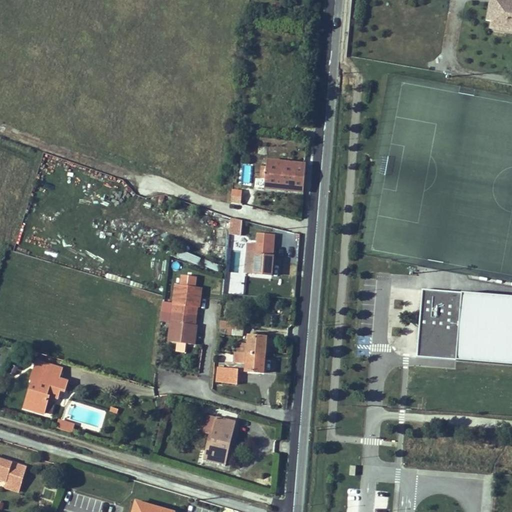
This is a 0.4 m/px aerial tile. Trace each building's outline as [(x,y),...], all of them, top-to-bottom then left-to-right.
[(511,8),(511,0),(490,0),(487,19),(492,20),(495,4),(506,6),(506,8),(511,8)] [(511,31),(511,8),(506,8),(506,6),(495,4),(492,20),(491,28),(511,31)] [(262,46),(265,38),(268,28),(253,26),(252,36),(248,57),(245,56),(244,66),(244,76),(243,76),(242,77),(242,79),(257,79),(257,69),(257,60),(262,46)] [(304,37),(305,30),(277,28),(276,35),(304,37)] [(271,64),(275,51),(262,46),(257,60),(257,69),(264,69),(265,71),(277,71),(277,65),(271,64)] [(266,189),(304,193),(307,163),(269,159),(268,168),(262,167),(261,178),(267,178),(266,189)] [(230,202),(240,203),(242,190),(231,189),(230,202)] [(240,235),(242,220),(231,218),(229,234),(240,235)] [(272,275),(273,256),(272,256),(273,245),(269,245),(270,234),(258,233),(258,244),(249,243),(246,272),(255,273),(255,274),(272,275)] [(178,251),(177,258),(199,262),(200,255),(178,251)] [(205,261),(203,266),(218,270),(220,265),(205,261)] [(225,292),(243,293),(244,272),(226,272),(225,292)] [(181,285),(197,287),(198,277),(183,275),(181,285)] [(187,315),(188,306),(199,307),(201,308),(204,288),(197,287),(181,285),(176,284),(173,303),(163,302),(162,312),(187,315)] [(511,363),(511,296),(423,290),(418,357),(511,363)] [(187,315),(197,316),(199,307),(188,306),(187,315)] [(199,325),(196,325),(186,323),(187,315),(162,312),(161,321),(171,322),(168,341),(177,342),(187,343),(196,344),(199,325)] [(186,323),(196,325),(197,316),(187,315),(186,323)] [(243,336),(244,323),(221,321),(220,333),(243,336)] [(264,346),(265,337),(249,336),(248,344),(239,343),(238,353),(265,355),(266,346),(264,346)] [(187,343),(177,342),(176,351),(186,353),(187,343)] [(264,364),(265,355),(238,353),(235,352),(234,363),(246,364),(246,371),(262,373),(263,364),(264,364)] [(58,398),(63,380),(60,379),(49,376),(52,366),(37,361),(31,381),(33,382),(25,408),(44,414),(48,399),(46,399),(47,395),(49,396),(58,398)] [(15,375),(18,368),(12,365),(9,372),(15,375)] [(60,379),(63,369),(52,366),(49,376),(60,379)] [(238,384),(238,369),(218,367),(216,382),(238,384)] [(202,411),(205,403),(197,401),(195,409),(202,411)] [(213,435),(217,418),(207,416),(203,432),(210,434),(210,435),(213,435)] [(225,465),(236,422),(217,417),(217,418),(213,435),(210,435),(204,460),(225,465)] [(71,433),(74,425),(60,421),(57,428),(71,433)] [(9,474),(12,463),(0,459),(0,479),(6,481),(9,474)] [(23,478),(26,467),(12,463),(9,474),(23,478)] [(19,492),(23,478),(9,474),(6,481),(4,487),(19,492)] [(135,501),(131,511),(132,511),(173,511),(174,511),(135,501)]
